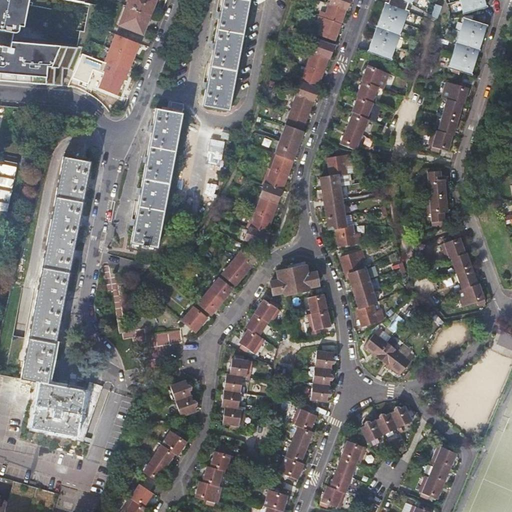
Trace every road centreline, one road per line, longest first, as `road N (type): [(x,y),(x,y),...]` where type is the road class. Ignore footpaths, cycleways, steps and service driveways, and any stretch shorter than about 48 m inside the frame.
road 1 (residential): [(118,130),(85,300),(91,331),(114,359),(118,393)]
road 2 (residential): [(366,0),(309,161),(304,207),(312,241)]
road 3 (residential): [(445,511),(466,462),(462,444),(405,395),(346,388)]
road 4 (residential): [(159,511),(204,428),(213,350)]
road 5 (residential): [(460,164),(511,3)]
road 6 (residential): [(312,241),(342,318),(346,388)]
road 7 (residential): [(213,350),(271,264),(312,241)]
road 8 (residential): [(118,130),(134,121),(181,0)]
road 9 (residential): [(471,221),(405,243),(430,304)]
road 10 (residential): [(346,388),(302,511)]
road 11 (unclassified): [(0,91),(65,97),(118,130)]
road 12 (residential): [(460,164),(400,151),(411,92)]
